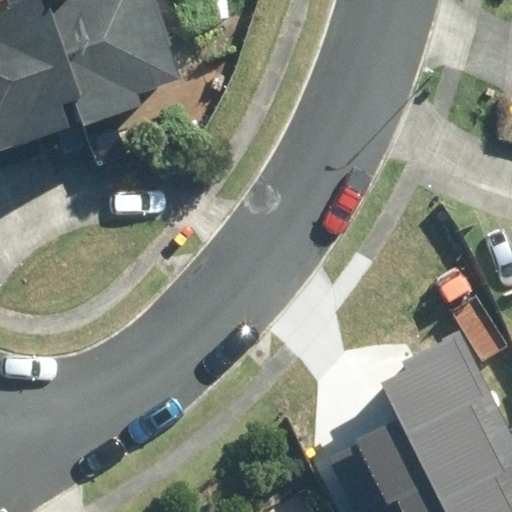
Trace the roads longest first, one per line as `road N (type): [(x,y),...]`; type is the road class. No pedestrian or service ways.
road 1 (residential): [(380,0),(344,129),(301,214),(235,296),(159,366),(70,416)]
road 2 (unknown): [(356,92),(430,143),(511,176)]
